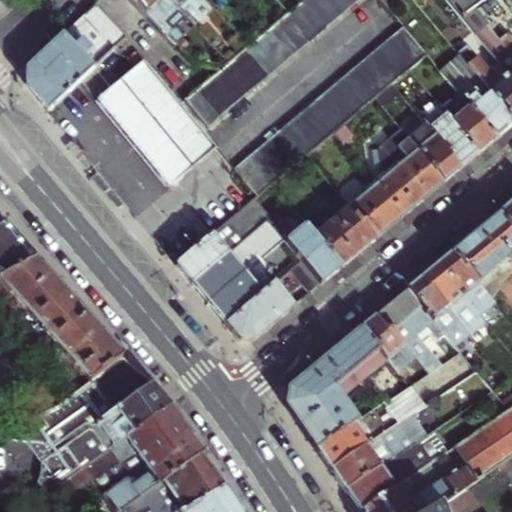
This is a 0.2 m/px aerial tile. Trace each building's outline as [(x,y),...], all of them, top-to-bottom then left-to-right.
[(181,23),(160,0),(125,0),(163,40),(181,23)] [(160,0),(181,23),(194,11),(201,18),(206,13),(195,1),(194,0),(160,0)] [(307,0),(181,105),(204,131),(365,0),(307,0)] [(488,0),(432,0),(455,27),(469,16),(478,8),(485,2),(488,0)] [(19,89),(42,116),(59,99),(114,47),(122,40),(92,6),(79,17),(62,33),(19,74),(19,82),(19,89)] [(469,16),(455,27),(488,66),(509,48),(498,35),(489,43),(477,28),(478,27),(469,16)] [(396,34),(229,174),(252,203),(420,62),(396,34)] [(156,136),(184,171),(209,151),(136,62),(130,67),(174,122),(156,136)] [(511,94),(501,81),(491,90),(471,65),(463,72),(471,82),(509,127),(511,124),(511,94)] [(174,122),(130,67),(90,99),(126,143),(163,188),(184,171),(156,136),(174,122)] [(511,69),(500,79),(501,81),(511,94),(511,69)] [(460,107),(465,112),(491,143),(499,136),(509,127),(471,82),(461,90),(453,80),(443,89),(460,107)] [(465,112),(460,107),(440,123),(445,129),(465,112)] [(491,143),(465,112),(445,129),(470,160),(480,152),(491,143)] [(470,160),(445,129),(440,123),(433,115),(418,128),(419,129),(442,157),(441,159),(453,174),(462,167),(470,160)] [(401,143),(412,156),(437,187),(445,181),(453,174),(441,159),(442,157),(419,129),(401,143)] [(395,135),(378,149),(373,153),(364,153),(365,172),(373,172),(374,178),(375,179),(405,214),(421,201),(437,187),(412,156),(401,143),(395,135)] [(357,194),(361,199),(341,216),(367,246),(386,229),(405,214),(375,179),(357,194)] [(181,284),(187,291),(264,228),(267,225),(250,204),(170,271),(175,276),(181,284)] [(511,214),(507,208),(500,214),(492,221),(511,243),(511,214)] [(353,257),(367,246),(341,216),(308,243),(333,274),(353,257)] [(463,272),(476,287),(511,256),(511,243),(492,221),(470,239),(447,258),(460,274),(463,272)] [(264,228),(187,291),(195,300),(203,310),(258,263),(268,255),(279,246),(264,228)] [(0,283),(34,266),(18,245),(5,229),(0,231),(0,283)] [(333,274),(308,243),(300,233),(282,249),(297,268),(315,289),(325,280),(333,274)] [(279,246),(268,255),(286,277),(297,268),(282,249),(279,246)] [(473,290),(476,287),(463,272),(460,274),(447,258),(440,265),(433,270),(459,302),(466,310),(476,301),(485,311),(489,308),(473,290)] [(210,319),(221,332),(260,299),(251,288),(268,274),(258,263),(203,310),(210,319)] [(0,286),(42,332),(72,306),(51,284),(34,266),(0,283),(0,286)] [(304,298),(315,289),(297,268),(286,277),(304,298)] [(459,302),(433,270),(425,277),(416,285),(429,300),(431,297),(445,314),(459,302)] [(408,291),(401,296),(429,329),(443,345),(458,333),(450,324),(443,315),(445,314),(431,297),(429,300),(416,285),(408,291)] [(260,299),(221,332),(228,342),(231,345),(245,347),(281,317),(288,311),(271,290),(260,299)] [(429,329),(401,296),(387,308),(369,324),(386,343),(389,340),(399,353),(429,329)] [(443,315),(450,324),(456,319),(463,328),(458,333),(463,340),(480,326),(466,310),(459,302),(445,314),(443,315)] [(79,314),(72,306),(42,332),(57,349),(87,323),(79,314)] [(456,319),(450,324),(458,333),(463,328),(456,319)] [(91,384),(123,362),(112,350),(87,323),(57,349),(52,353),(63,364),(69,359),(91,384)] [(363,329),(356,335),(374,358),(378,362),(392,378),(408,364),(399,353),(389,340),(386,343),(369,324),(363,329)] [(327,397),(374,358),(356,335),(331,356),(309,374),(327,397)] [(125,360),(123,362),(91,384),(107,407),(145,381),(135,371),(125,360)] [(311,455),(333,440),(313,409),(327,397),(309,374),(282,397),(280,409),(295,431),(311,455)] [(95,463),(103,457),(170,411),(160,398),(146,380),(145,381),(107,407),(91,384),(71,399),(43,417),(19,431),(20,433),(41,434),(57,455),(53,476),(62,488),(83,472),(95,463)] [(333,440),(349,428),(327,397),(313,409),(333,440)] [(431,511),(434,510),(440,507),(511,457),(511,410),(450,452),(461,468),(402,507),(392,491),(361,511),(431,511)] [(145,469),(190,438),(182,427),(170,411),(103,457),(95,463),(105,475),(116,489),(128,480),(145,469)] [(399,456),(426,438),(412,418),(402,424),(408,433),(391,445),(399,456)] [(340,497),(379,470),(399,456),(391,445),(408,433),(402,424),(359,454),(326,476),(332,485),(340,497)] [(316,462),(326,476),(359,454),(349,440),(360,433),(355,425),(349,428),(333,440),(311,455),(316,462)] [(418,474),(448,454),(434,433),(426,438),(399,456),(379,470),(390,486),(394,483),(398,488),(406,482),(400,474),(413,465),(418,474)] [(142,499),(165,483),(204,456),(197,447),(190,438),(145,469),(151,476),(134,488),(142,499)] [(180,511),(225,488),(215,473),(204,456),(165,483),(142,499),(122,511),(180,511)] [(128,480),(116,489),(105,475),(95,463),(83,472),(89,481),(114,511),(122,511),(142,499),(134,488),(128,480)] [(400,474),(406,482),(418,474),(413,465),(400,474)] [(350,511),(361,511),(392,491),(398,488),(394,483),(390,486),(379,470),(340,497),(347,507),(350,511)] [(89,481),(83,472),(62,488),(61,489),(68,498),(89,481)] [(222,511),(237,505),(232,498),(225,488),(180,511),(222,511)]
